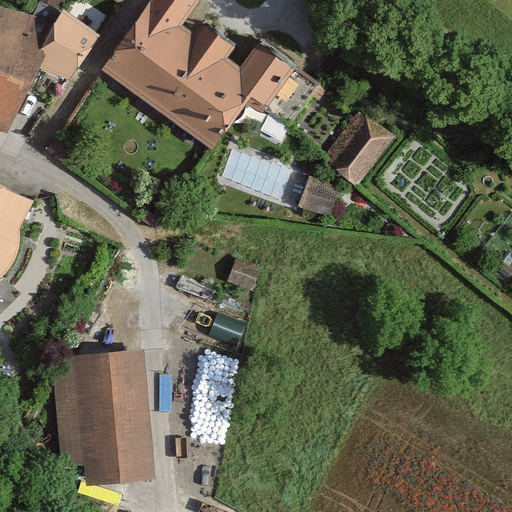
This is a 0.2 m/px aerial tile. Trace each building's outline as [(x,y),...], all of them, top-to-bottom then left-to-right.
[(98,0),(119,15),(129,0),(98,0)] [(203,1),(202,0),(152,0),(102,73),(216,152),(250,103),(267,115),(300,69),(261,42),(242,70),(228,60),(238,46),(205,23),(195,38),(183,29),(203,1)] [(0,133),(10,137),(43,70),(73,83),(101,39),(65,12),(56,26),(0,10),(0,133)] [(323,160),(360,188),(398,139),(361,110),(323,160)] [(329,214),(343,185),(312,171),(299,200),(329,214)] [(0,282),(3,281),(12,272),(18,261),(21,250),(23,239),(22,228),(37,202),(0,183),(0,282)] [(228,285),(255,294),(264,268),(237,259),(228,285)] [(157,480),(144,350),(67,358),(57,383),(64,484),(157,480)]
